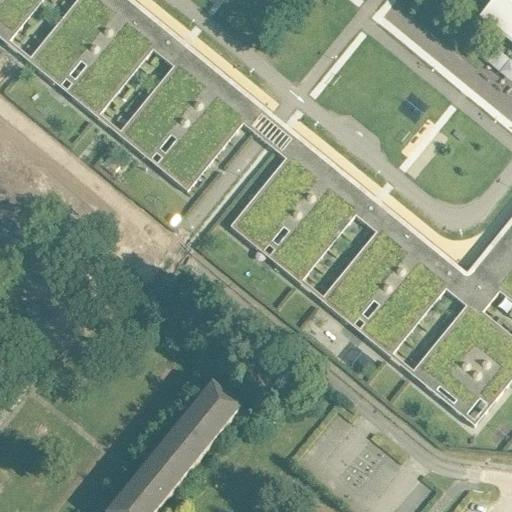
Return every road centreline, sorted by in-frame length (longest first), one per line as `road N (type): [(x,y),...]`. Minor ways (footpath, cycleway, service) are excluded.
road 1 (unclassified): [(511,481),(423,457),(171,245)]
road 2 (residential): [(295,96),(450,217),(472,214),(511,168)]
road 3 (unclassified): [(0,402),(145,224)]
road 4 (residential): [(171,245),(295,96)]
road 5 (residential): [(176,0),(295,96)]
